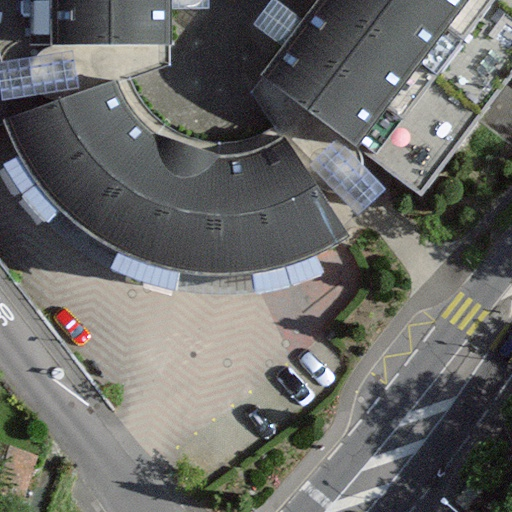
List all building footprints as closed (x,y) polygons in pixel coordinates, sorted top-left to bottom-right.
[(173,0),(31,0),(32,43),(173,42),(173,0)] [(511,0),(317,0),(264,71),(361,144),(425,192),(511,77),(511,0)] [(0,102),(65,87),(56,51),(0,65),(0,102)] [(141,112),(124,88),(7,131),(21,161),(43,191),(69,217),(100,239),(129,257),(153,267),(174,274),(207,279),(240,280),(275,274),(305,264),(330,251),(353,233),(285,130),(254,145),(233,149),(211,147),(186,141),(162,129),(141,112)] [(0,478),(20,483),(29,449),(0,441),(0,478)]
